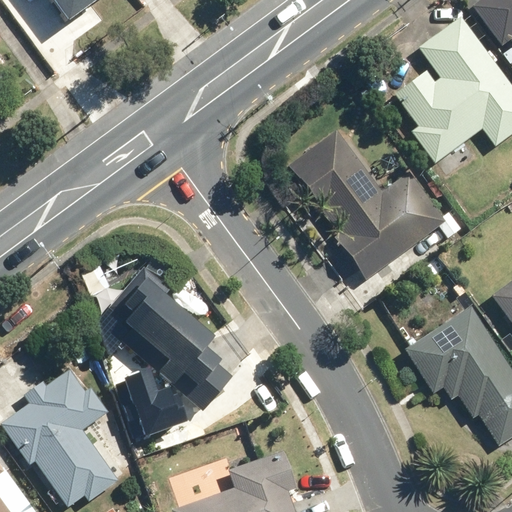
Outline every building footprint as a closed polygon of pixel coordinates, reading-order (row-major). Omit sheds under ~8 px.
[(53,0),(65,16),(86,0),(53,0)] [(509,43),(511,46),(511,0),(480,0),(468,9),(499,50),(509,43)] [(416,50),(437,79),(429,84),(422,74),(390,96),(415,132),(408,137),(429,166),(479,130),(492,148),(511,133),(511,91),(459,18),(416,50)] [(410,174),(380,195),(335,131),(282,168),(362,280),(444,223),(410,174)] [(511,277),(486,297),(511,331),(511,277)] [(116,345),(163,383),(201,414),(230,378),(199,353),(210,339),(157,296),(116,345)] [(447,402),(456,397),(470,420),(476,417),(496,448),(511,438),(511,375),(488,337),(487,337),(469,308),(399,351),(428,398),(439,391),(447,402)] [(0,430),(31,469),(36,466),(65,511),(112,482),(79,430),(105,414),(86,391),(82,394),(65,374),(0,425),(0,430)] [(163,393),(131,404),(143,438),(147,437),(151,449),(179,440),(163,393)] [(291,511),(289,506),(285,494),(296,490),(283,453),(225,473),(231,490),(168,511),(291,511)]
